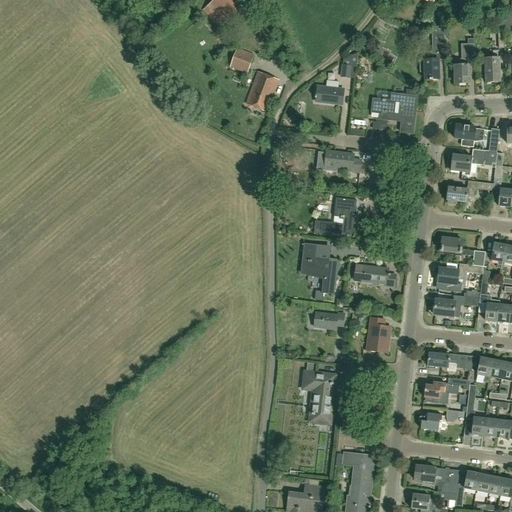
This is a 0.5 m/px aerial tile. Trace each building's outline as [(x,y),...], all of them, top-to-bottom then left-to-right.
[(206,8),(202,11),(218,30),(222,26),(242,9),(233,0),(214,0),(206,7),(206,8)] [(445,60),(444,25),(433,29),(434,52),(424,52),(425,61),(420,61),(420,73),(425,73),(425,81),(432,81),(432,80),(439,80),(439,61),(438,61),(438,58),(444,58),(445,60)] [(468,58),(461,59),(454,60),(455,84),(469,84),(468,60),(475,60),(474,39),(469,40),(469,45),(468,45),(468,58)] [(379,59),(382,51),(374,48),(372,55),(379,59)] [(253,54),(238,49),(237,49),(230,67),(247,73),(254,55),(253,54)] [(486,83),(500,83),(499,51),(493,51),(493,59),(485,59),(486,83)] [(344,59),(343,60),(341,77),(355,79),(358,53),(344,59)] [(267,113),(279,80),(258,72),(246,104),(267,113)] [(342,105),(344,90),(317,87),(316,102),(342,105)] [(412,134),(416,97),(393,94),(392,102),(374,100),(372,112),(381,113),(380,123),(374,122),(373,129),(387,130),(388,120),(401,122),(400,132),(412,134)] [(476,129),(476,128),(456,126),(454,139),(463,140),(462,147),(473,148),(474,147),(471,147),(472,141),(474,141),(482,140),(484,130),(476,129)] [(491,137),(490,151),(490,152),(497,153),(499,138),(500,131),(492,130),(491,137)] [(485,151),(472,150),(472,157),(452,154),(450,170),(470,173),(471,164),(484,166),(484,162),(492,163),(492,168),(495,168),(495,167),(497,153),(497,154),(497,153),(490,152),(490,151),(485,151)] [(359,173),(361,160),(353,159),(354,155),(327,152),(325,167),(352,170),(351,172),(359,173)] [(497,153),(495,167),(502,167),(503,154),(497,154),(497,153)] [(495,167),(495,168),(494,178),(501,179),(502,167),(495,167)] [(447,201),(447,204),(455,205),(455,202),(467,203),(468,197),(473,197),(474,189),(477,189),(492,191),(493,189),(493,185),(477,183),(477,182),(468,181),(467,189),(448,187),(447,201)] [(350,182),(342,185),(346,195),(354,192),(350,182)] [(499,207),(511,208),(511,196),(511,190),(501,190),(499,207)] [(352,235),(357,200),(336,198),(334,217),(339,217),(339,219),(344,220),(344,224),(315,221),(313,234),(331,236),(331,233),(352,235)] [(466,256),(467,250),(461,250),(462,240),(442,238),(441,253),(466,256)] [(302,260),(303,260),(302,274),(322,276),(322,279),(324,279),(323,293),(334,294),(335,279),(333,279),(334,268),(336,269),(340,267),(336,260),(327,259),(327,258),(316,257),(317,245),(304,243),(302,260)] [(503,263),(507,245),(494,243),(492,255),(485,253),(484,259),(498,262),(497,268),(501,269),(502,265),(503,266),(503,263)] [(511,264),(511,246),(507,245),(503,263),(511,264)] [(484,267),(484,259),(485,253),(485,252),(474,251),(474,256),(473,266),(484,267)] [(473,266),(459,264),(459,271),(439,269),(437,282),(457,285),(458,276),(466,277),(466,272),(483,274),(483,273),(483,271),(484,267),(473,266)] [(361,282),(387,285),(386,287),(394,288),(396,275),(389,274),(389,269),(363,266),(363,265),(356,265),(354,281),(361,282)] [(483,274),(482,283),(488,284),(490,272),(483,271),(483,273),(483,274)] [(488,296),(480,295),(479,303),(487,304),(488,296)] [(463,305),(479,307),(480,299),(464,297),(463,305)] [(453,317),(455,302),(435,300),(433,315),(453,317)] [(499,305),(487,304),(485,321),(497,322),(499,305)] [(511,306),(499,305),(497,322),(509,324),(511,306)] [(322,329),(322,328),(337,330),(337,327),(343,327),(345,315),(338,314),(338,316),(316,313),(314,328),(322,329)] [(385,320),(383,320),(372,318),(371,318),(371,325),(373,325),(370,352),(387,354),(390,328),(384,327),(385,320)] [(346,358),(345,334),(338,334),(339,358),(346,358)] [(472,372),(474,358),(467,357),(456,356),(442,354),(442,355),(429,354),(428,367),(448,369),(448,363),(457,364),(456,368),(465,369),(465,371),(472,372)] [(488,384),(490,377),(493,360),(481,358),(477,375),(485,376),(484,383),(488,384)] [(505,362),(493,360),(490,377),(502,380),(505,362)] [(502,380),(511,381),(511,363),(505,362),(502,380)] [(330,424),(336,376),(305,373),(303,389),(314,390),(311,414),(312,414),(312,415),(320,416),(319,423),(330,424)] [(470,381),(448,378),(447,384),(463,386),(463,390),(469,390),(470,381)] [(433,382),(433,386),(426,385),(424,398),(439,400),(440,392),(445,393),(446,384),(433,382)] [(472,435),(484,437),(486,419),(474,418),(475,411),(474,411),(467,410),(467,413),(466,420),(474,421),(472,435)] [(465,413),(460,413),(448,411),(447,417),(448,423),(452,424),(459,418),(464,419),(465,413)] [(439,432),(439,430),(440,422),(442,422),(442,416),(428,415),(428,417),(425,417),(425,418),(421,417),(420,418),(420,419),(420,420),(420,421),(422,422),(421,430),(439,432)] [(498,421),(486,419),(484,437),(496,438),(498,421)] [(498,421),(496,438),(508,439),(510,422),(498,421)] [(362,464),(363,455),(343,453),(342,466),(354,467),(351,493),(348,493),(346,511),(368,511),(370,499),(367,499),(371,465),(362,464)] [(458,485),(460,471),(453,470),(443,469),(416,466),(414,480),(434,482),(435,479),(444,480),(443,493),(448,493),(457,494),(458,488),(458,485)] [(465,489),(477,491),(480,474),(468,472),(465,486),(465,489)] [(492,476),(480,474),(477,491),(488,493),(492,476)] [(488,493),(500,496),(503,478),(492,476),(488,493)] [(511,480),(503,478),(500,496),(511,498),(510,501),(510,504),(511,503),(511,480)] [(457,494),(457,497),(456,501),(455,510),(462,511),(465,489),(465,486),(458,485),(458,488),(457,494)] [(321,511),(325,489),(306,487),(304,496),(289,494),(287,511),(321,511)] [(448,493),(443,493),(435,492),(434,498),(448,500),(447,509),(455,510),(456,501),(457,497),(457,494),(448,493)] [(435,511),(436,508),(433,508),(434,501),(430,500),(430,496),(413,494),(411,509),(421,510),(421,511),(435,511)]
